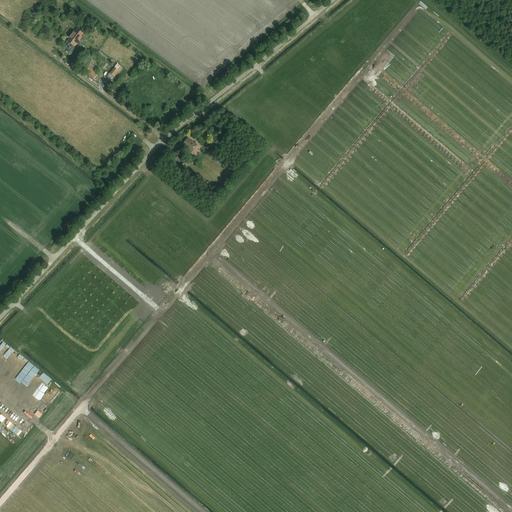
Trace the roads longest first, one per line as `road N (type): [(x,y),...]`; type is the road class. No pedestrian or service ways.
road 1 (unclassified): [(0,318),(161,141),(336,0)]
road 2 (track): [(161,141),(73,68),(77,52)]
